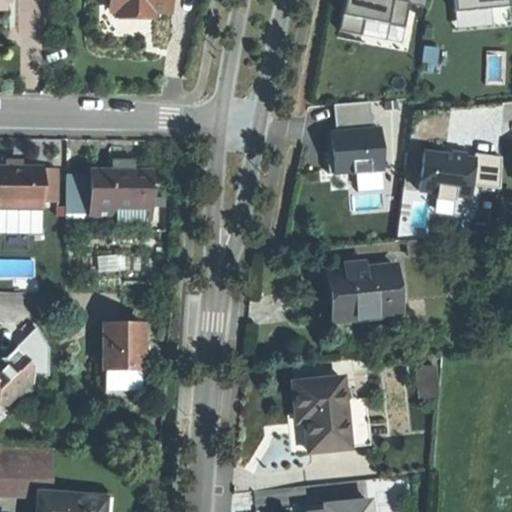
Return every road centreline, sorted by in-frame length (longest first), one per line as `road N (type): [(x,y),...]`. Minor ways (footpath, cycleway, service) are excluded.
road 1 (residential): [(218,122),(0,113)]
road 2 (secondary): [(212,319),(261,124)]
road 3 (secondary): [(218,122),(212,319)]
road 4 (secondary): [(212,319),(198,511)]
road 5 (secondary): [(261,124),(287,0)]
road 6 (secondary): [(239,0),(218,122)]
